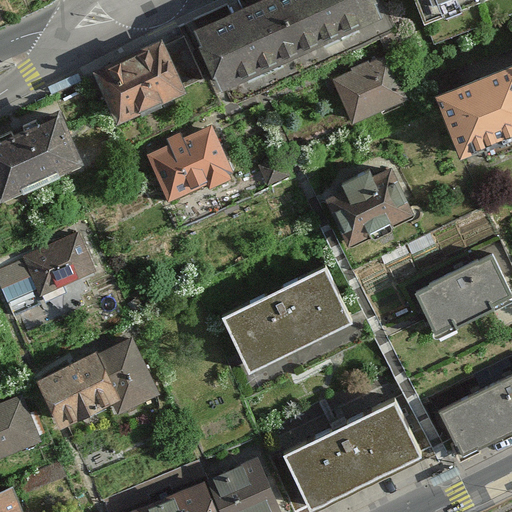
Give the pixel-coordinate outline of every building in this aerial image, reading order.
[(264,0),(241,11),(197,32),(221,83),(378,9),(373,0),(264,0)] [(511,0),(415,0),(430,36),(511,3),(511,0)] [(164,45),(92,76),(118,135),(190,104),(164,45)] [(391,60),(334,84),(355,133),(412,109),(391,60)] [(511,76),(441,101),(465,170),(511,153),(511,76)] [(51,113),(0,135),(0,188),(69,158),(51,113)] [(216,128),(149,158),(172,210),(239,181),(216,128)] [(397,175),(331,207),(352,252),(419,221),(397,175)] [(84,233),(0,270),(0,274),(16,311),(101,273),(84,233)] [(414,285),(438,333),(511,298),(511,295),(490,249),(414,285)] [(222,312),(248,367),(349,318),(323,263),(222,312)] [(134,332),(42,376),(67,429),(159,384),(134,332)] [(511,374),(494,383),(511,420),(511,374)] [(511,420),(494,383),(437,411),(460,457),(511,431),(511,420)] [(283,448),(312,504),(423,448),(395,392),(283,448)] [(11,398),(0,402),(0,450),(28,440),(11,398)] [(227,511),(279,511),(292,506),(271,457),(214,481),(227,511)] [(227,511),(214,481),(143,511),(227,511)] [(22,511),(11,485),(0,489),(0,511),(22,511)]
